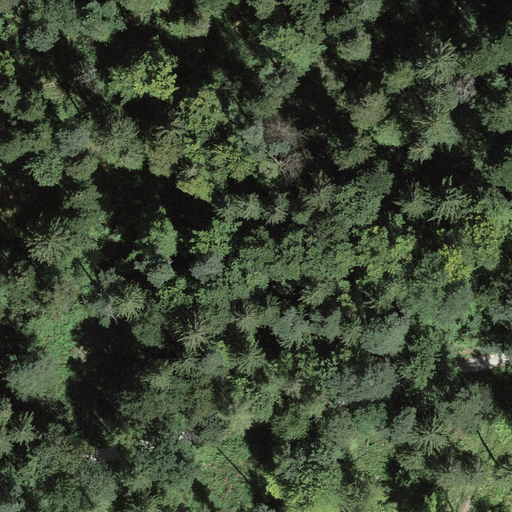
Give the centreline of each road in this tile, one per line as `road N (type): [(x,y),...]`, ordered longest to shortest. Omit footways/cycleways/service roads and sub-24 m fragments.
road 1 (track): [(0,480),(511,354)]
road 2 (track): [(387,385),(400,313),(417,274),(459,248),(511,231)]
